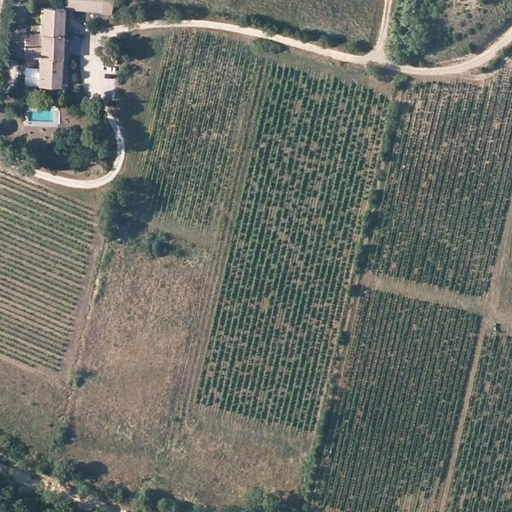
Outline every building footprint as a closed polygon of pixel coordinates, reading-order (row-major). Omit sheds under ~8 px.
[(100,11),(100,0),(64,0),(65,0),(63,9),(70,10),(100,11)] [(7,57),(23,57),(24,33),(25,5),(8,5),(7,57)] [(62,33),(63,9),(40,8),(39,33),(62,33)] [(63,9),(62,33),(61,58),(59,84),(66,84),(70,10),(63,9)] [(138,32),(138,45),(151,45),(151,32),(138,32)] [(61,58),(62,33),(39,33),(24,33),(23,57),(37,57),(61,58)] [(59,84),(61,58),(37,57),(36,82),(59,84)]
